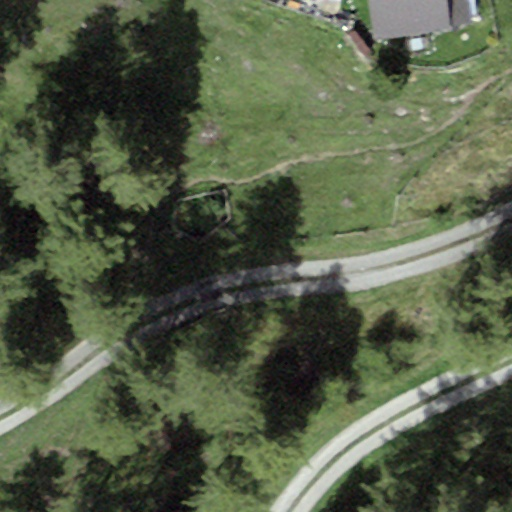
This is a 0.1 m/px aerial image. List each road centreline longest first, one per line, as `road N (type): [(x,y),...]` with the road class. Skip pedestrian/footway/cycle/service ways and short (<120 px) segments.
road 1 (track): [(0,417),(153,324),(208,301),(425,253),(511,218)]
road 2 (track): [(511,362),(382,423),(328,463),(299,511)]
